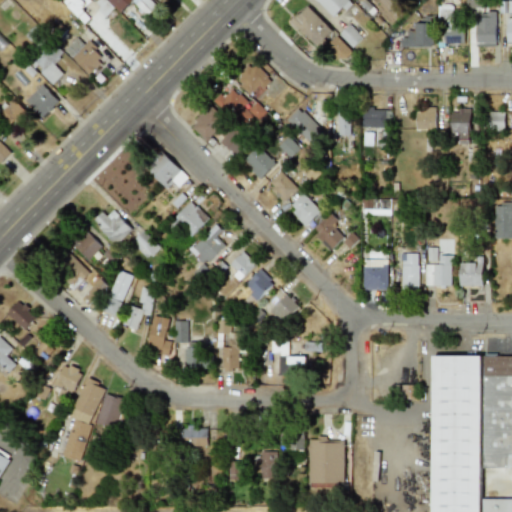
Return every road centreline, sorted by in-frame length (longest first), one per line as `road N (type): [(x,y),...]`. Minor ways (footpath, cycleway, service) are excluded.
road 1 (residential): [(0,251),(163,405),(353,405),(353,320)]
road 2 (residential): [(133,98),(353,320),(511,320)]
road 3 (secondary): [(0,231),(232,0)]
road 4 (residential): [(227,5),(308,83),(511,82)]
